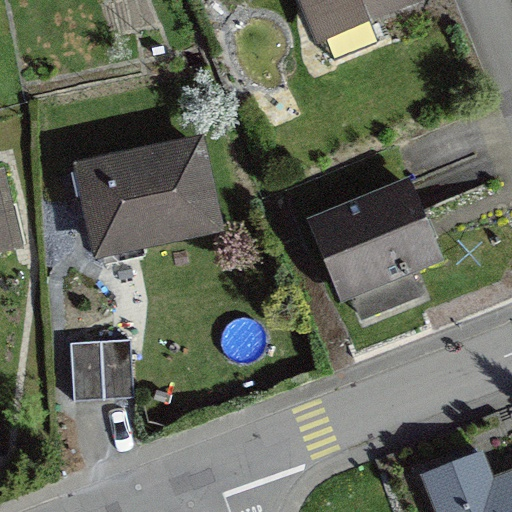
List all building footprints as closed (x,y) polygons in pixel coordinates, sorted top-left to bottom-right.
[(296,0),(316,49),(326,45),(334,65),(379,47),(371,27),(427,5),(425,0),(296,0)] [(204,138),(72,167),(74,176),(69,176),(75,202),(79,201),(93,265),(105,263),(106,268),(144,260),(143,255),(225,237),(204,138)] [(3,175),(0,175),(0,260),(23,255),(3,175)] [(408,182),(307,222),(341,306),(353,301),(363,326),(428,299),(418,275),(442,265),(432,241),(439,239),(430,219),(424,221),(408,182)] [(72,404),(135,401),(132,341),(69,344),(72,404)] [(485,453),(420,477),(432,511),(511,511),(511,471),(494,478),(485,453)]
